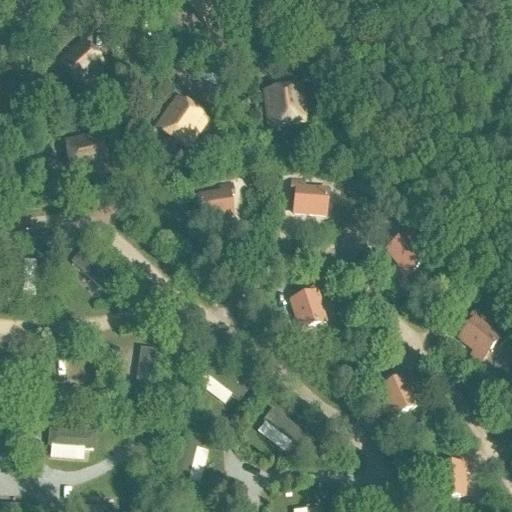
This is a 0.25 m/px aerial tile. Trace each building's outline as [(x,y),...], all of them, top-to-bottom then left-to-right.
[(231,5),(227,0),(182,0),(181,1),(205,28),(231,5)] [(57,68),(80,92),(104,70),(82,45),(57,68)] [(265,96),(269,131),(304,127),(300,92),(265,96)] [(177,104),(156,133),(185,153),(206,124),(177,104)] [(64,147),(73,182),(107,173),(99,138),(64,147)] [(293,218),(324,221),(326,195),(303,193),(303,186),(291,185),(290,196),(295,196),(293,218)] [(197,201),(202,234),(213,232),(212,225),(232,222),(228,200),(233,199),(231,189),(219,191),(220,197),(197,201)] [(404,241),(386,255),(399,271),(393,275),(400,284),(426,263),(411,245),(416,241),(408,231),(401,237),(404,241)] [(68,274),(70,306),(98,306),(92,272),(68,274)] [(11,275),(11,306),(35,306),(32,275),(11,275)] [(290,306),(300,336),(325,327),(317,305),(323,303),(319,291),(310,294),(311,299),(290,306)] [(469,361),(477,368),(498,343),(480,328),(485,323),(475,315),(469,323),(472,326),(458,343),(473,356),(469,361)] [(137,355),(130,396),(155,401),(162,365),(137,355)] [(30,365),(0,369),(0,399),(34,402),(30,365)] [(379,394),(387,412),(381,415),(386,425),(416,411),(406,390),(412,387),(407,376),(398,380),(400,384),(379,394)] [(232,405),(203,381),(195,393),(220,414),(232,405)] [(92,391),(47,391),(49,417),(92,417),(92,391)] [(18,427),(0,426),(0,452),(22,455),(18,427)] [(294,453),(270,428),(248,445),(280,466),(294,453)] [(87,442),(46,436),(47,464),(87,467),(87,442)] [(206,462),(177,452),(163,489),(201,499),(206,462)] [(437,491),(430,491),(430,502),(463,501),(462,478),(469,477),(468,465),(458,465),(458,470),(436,471),(437,491)] [(98,511),(98,501),(27,499),(28,511),(98,511)]
